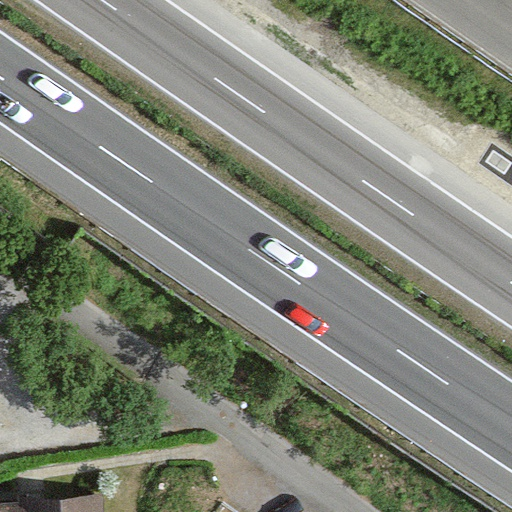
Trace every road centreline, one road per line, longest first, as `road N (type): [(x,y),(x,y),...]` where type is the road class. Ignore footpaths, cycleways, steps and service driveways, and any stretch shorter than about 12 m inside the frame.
road 1 (motorway): [(0,81),(511,429)]
road 2 (motorway): [(511,276),(108,0)]
road 3 (residential): [(360,511),(89,318)]
